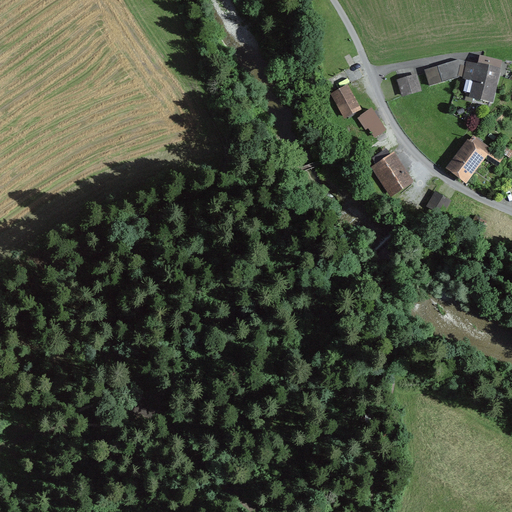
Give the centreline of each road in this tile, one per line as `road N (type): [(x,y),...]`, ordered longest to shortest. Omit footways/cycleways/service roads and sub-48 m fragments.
road 1 (track): [(266,511),(187,433),(139,373),(127,343),(136,262),(157,221),(227,176)]
road 2 (residential): [(511,212),(464,192),(415,155),(367,71)]
road 3 (track): [(227,176),(236,158),(220,111),(183,65)]
